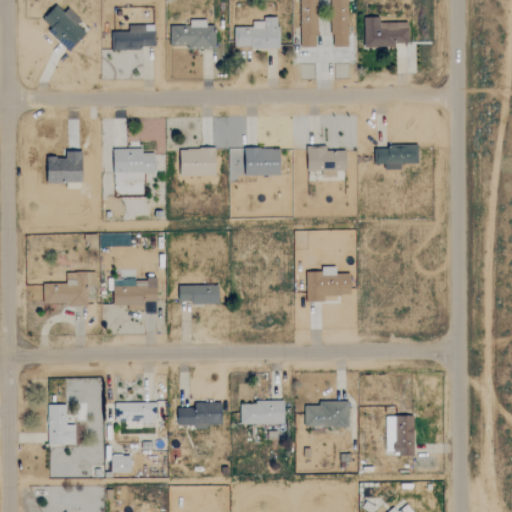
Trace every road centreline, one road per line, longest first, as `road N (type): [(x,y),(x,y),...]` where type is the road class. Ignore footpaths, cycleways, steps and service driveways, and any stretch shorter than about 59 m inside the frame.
road 1 (residential): [(460,511),(455,0)]
road 2 (residential): [(9,511),(6,0)]
road 3 (residential): [(457,350),(0,356)]
road 4 (residential): [(456,94),(0,102)]
